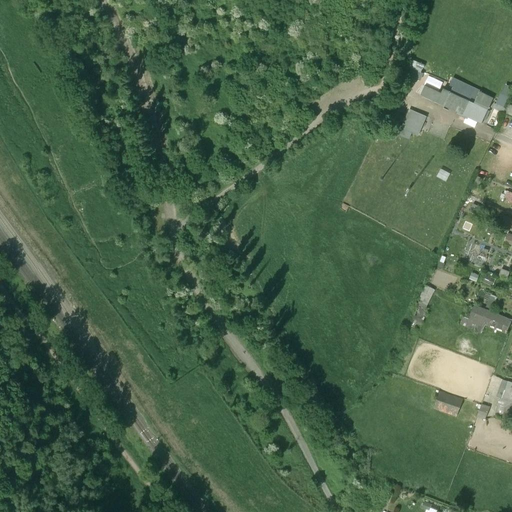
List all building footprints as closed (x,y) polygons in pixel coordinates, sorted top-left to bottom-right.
[(477,96),(453,85),(450,92),(444,105),(481,123),(493,98),(479,91),(477,96)] [(440,93),(425,86),(420,94),(444,105),(450,92),(442,89),(440,93)] [(501,110),(508,91),(499,88),(493,107),(501,110)] [(426,117),(409,109),(398,135),(409,139),(411,133),(418,136),(426,117)] [(511,193),(504,193),(503,201),(511,202),(511,193)] [(418,299),(427,303),(433,288),(424,284),(418,299)] [(510,319),(473,304),(467,317),(484,324),(504,333),(510,319)] [(481,332),(484,324),(467,317),(462,315),(459,324),(481,332)] [(511,383),(506,382),(501,399),(511,402),(511,383)] [(433,408),(456,417),(462,400),(439,391),(433,408)] [(511,420),(511,402),(501,399),(499,398),(493,415),(511,420)] [(480,404),(478,410),(485,413),(487,407),(480,404)] [(426,511),(434,511),(439,502),(432,499),(430,505),(425,503),(423,510),(426,511)]
